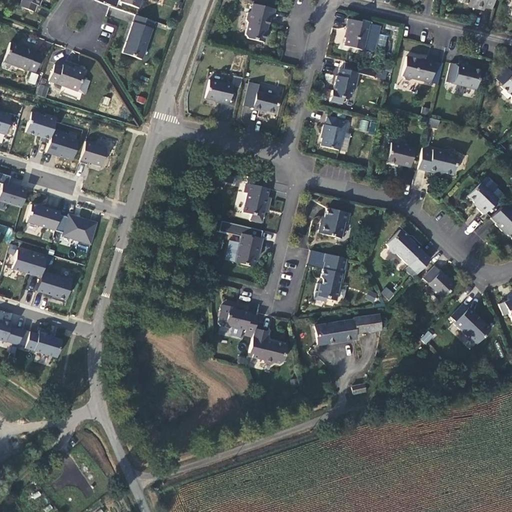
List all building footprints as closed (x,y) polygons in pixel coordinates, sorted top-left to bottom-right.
[(44,13),(48,0),(27,0),(25,7),(28,8),(25,15),(40,20),(42,12),(44,13)] [(143,13),(147,0),(126,0),(124,7),(143,13)] [(490,15),(498,17),(502,0),(468,0),(467,1),(466,6),(468,10),(481,13),(481,16),(490,18),(490,15)] [(277,19),(279,8),(255,3),(253,12),(251,13),(250,20),(251,24),(249,33),(251,38),(267,42),(272,18),(277,19)] [(146,66),(159,28),(139,21),(126,59),(146,66)] [(367,52),(372,26),(351,22),(349,30),(351,30),(347,48),(367,52)] [(377,44),(384,46),(386,37),(379,35),(377,44)] [(35,71),(40,54),(32,52),(33,50),(10,42),(3,61),(24,69),(25,67),(35,71)] [(77,91),(84,70),(73,66),(72,68),(60,64),(59,66),(54,64),(48,81),(77,91)] [(438,90),(443,68),(434,66),(433,68),(414,64),(410,82),(413,87),(417,88),(421,86),(438,90)] [(390,68),(388,79),(398,81),(400,70),(390,68)] [(484,97),(488,78),(476,75),(474,72),(466,71),(466,72),(458,70),(454,90),(484,97)] [(359,91),(363,75),(344,71),(343,77),(341,79),(338,93),(337,93),(334,104),(346,106),(347,100),(354,102),(355,94),(359,91)] [(28,82),(35,84),(38,74),(31,72),(28,82)] [(232,105),(236,85),(213,79),(208,97),(222,101),(223,103),(232,105)] [(270,110),(278,112),(283,96),(260,91),(262,84),(253,81),(247,104),(256,107),(256,108),(269,111),(270,110)] [(48,87),(39,84),(36,94),(44,97),(48,87)] [(12,114),(0,110),(0,132),(7,134),(12,114)] [(54,119),(30,112),(24,131),(48,139),(50,131),(54,119)] [(428,126),(437,128),(439,120),(430,118),(428,126)] [(348,142),(352,123),(332,119),(330,128),(328,128),(326,135),(329,136),(326,148),(344,152),(346,143),(348,142)] [(361,119),(358,130),(366,132),(369,122),(361,119)] [(446,136),(448,129),(438,127),(437,134),(446,136)] [(50,131),(48,139),(44,151),(73,160),(80,140),(50,131)] [(106,148),(85,142),(79,161),(100,167),(106,148)] [(418,175),(422,156),(400,151),(396,170),(418,175)] [(440,161),(430,158),(425,177),(449,183),(453,181),(461,183),(466,164),(441,158),(440,161)] [(25,191),(2,184),(0,190),(0,201),(20,207),(25,191)] [(271,190),(248,184),(245,194),(249,195),(244,214),(252,216),(250,222),(262,224),(265,210),(269,211),(272,199),(268,198),(271,190)] [(492,223),(506,208),(488,191),(476,205),(486,215),(485,217),(492,223)] [(56,229),(60,214),(61,213),(31,203),(26,222),(55,231),(56,229)] [(318,233),(342,239),(346,223),(348,223),(351,214),(329,209),(326,219),(325,224),(321,223),(318,233)] [(511,212),(497,226),(505,234),(504,235),(510,240),(511,239),(511,212)] [(64,232),(69,217),(60,214),(56,229),(64,232)] [(96,223),(70,215),(69,217),(64,232),(63,235),(90,244),(96,223)] [(221,231),(242,235),(260,239),(262,231),(223,222),(221,231)] [(242,235),(236,264),(249,267),(256,264),(259,252),(262,251),(264,240),(260,239),(242,235)] [(417,273),(426,281),(440,268),(409,238),(396,252),(398,255),(397,257),(401,262),(405,261),(417,273)] [(46,256),(17,247),(11,268),(39,277),(41,270),(46,256)] [(345,273),(348,259),(327,254),(325,261),(327,262),(323,277),(324,280),(323,284),(319,283),(315,297),(327,300),(328,297),(338,300),(341,285),(344,284),(346,276),(345,273)] [(41,270),(39,277),(34,290),(65,300),(71,280),(41,270)] [(413,277),(422,286),(426,281),(417,273),(413,277)] [(451,305),(464,291),(459,286),(455,286),(443,274),(432,286),(451,305)] [(390,300),(394,292),(385,287),(380,294),(390,300)] [(373,302),(377,294),(369,290),(365,298),(373,302)] [(243,333),(253,335),(255,330),(258,317),(249,315),(249,314),(233,310),(233,308),(225,306),(222,317),(219,319),(218,322),(220,326),(224,327),(232,327),(244,330),(243,333)] [(352,333),(382,328),(379,312),(351,317),(352,320),(314,327),(317,344),(353,338),(352,333)] [(498,337),(477,317),(475,318),(470,313),(458,325),(463,329),(461,332),(474,345),(475,344),(484,352),(498,337)] [(0,339),(9,342),(13,328),(5,326),(6,321),(0,319),(0,339)] [(22,331),(13,328),(9,342),(18,345),(22,331)] [(268,333),(255,330),(253,335),(252,341),(249,353),(252,354),(251,358),(262,361),(263,363),(269,365),(274,363),(279,365),(282,363),(284,358),(282,354),(283,346),(272,343),(269,344),(265,343),(268,333)] [(420,339),(426,344),(434,336),(428,330),(420,339)] [(39,335),(29,332),(24,348),(34,351),(39,335)] [(39,332),(39,335),(34,351),(55,357),(61,338),(39,332)] [(367,393),(365,384),(352,387),(354,395),(367,393)]
